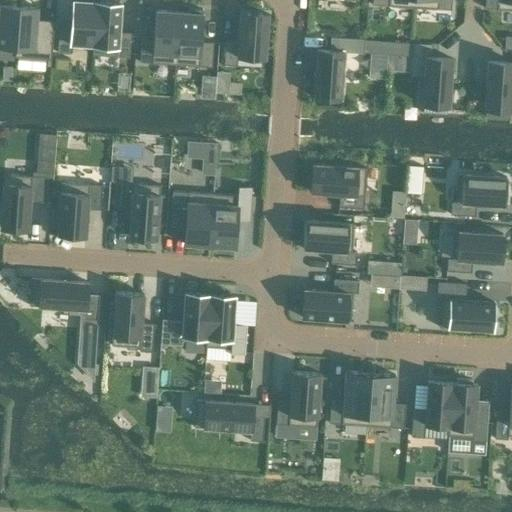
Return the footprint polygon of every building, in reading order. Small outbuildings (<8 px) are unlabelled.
[(59,28),(57,53),(70,53),(71,44),(93,45),(94,45),(97,2),(92,2),(92,0),(78,0),(79,1),(73,1),(71,28),(59,28)] [(413,0),(413,7),(451,10),(451,0),(413,0)] [(511,0),(484,0),(484,8),(511,10),(511,0)] [(93,45),(92,55),(129,58),(131,33),(119,32),(120,4),(97,2),(94,45),(93,45)] [(0,48),(15,50),(16,50),(19,7),(0,5),(0,48)] [(15,50),(15,57),(51,59),(54,21),(38,20),(39,8),(19,7),(16,50),(15,50)] [(179,12),(175,65),(212,67),(213,42),(201,41),(203,10),(189,9),(188,13),(179,12)] [(141,37),(139,62),(175,65),(179,12),(155,10),(153,38),(141,37)] [(225,40),(223,65),(236,66),(237,56),(265,58),(268,14),(240,12),(238,41),(225,40)] [(365,40),(364,53),(388,54),(389,42),(365,40)] [(389,42),(388,54),(413,56),(414,43),(389,42)] [(317,49),(313,97),(341,98),(344,51),(317,49)] [(425,57),(421,104),(449,106),(452,59),(425,57)] [(69,59),(55,58),(54,70),(68,71),(69,59)] [(511,62),(487,61),(484,109),(511,110),(511,100),(511,62)] [(11,67),(3,67),(2,80),(10,81),(11,67)] [(349,83),(348,94),(389,96),(389,84),(349,83)] [(203,157),(202,172),(214,173),(215,158),(203,157)] [(313,164),(311,192),(339,194),(338,207),(363,208),(366,167),(313,164)] [(380,182),(412,184),(412,168),(380,167),(380,182)] [(3,174),(0,220),(0,227),(28,229),(30,201),(46,202),(48,177),(3,174)] [(451,201),(450,214),(475,216),(476,204),(504,206),(506,177),(458,174),(456,202),(451,201)] [(61,182),(57,235),(85,237),(87,209),(100,210),(102,185),(61,182)] [(115,182),(114,207),(130,208),(128,236),(156,238),(160,185),(115,182)] [(213,193),(209,246),(234,248),(236,220),(249,221),(251,187),(238,186),(237,195),(213,193)] [(172,191),(169,229),(185,230),(184,244),(209,246),(213,193),(172,191)] [(305,220),(303,249),(331,251),(330,263),(355,265),(356,252),(351,252),(353,224),(305,220)] [(447,258),(446,271),(471,273),(472,260),(500,262),(502,234),(454,230),(452,258),(447,258)] [(399,276),(387,275),(387,287),(399,288),(399,276)] [(411,277),(400,276),(399,287),(410,288),(411,277)] [(31,278),(29,305),(69,308),(85,309),(85,319),(98,320),(99,295),(87,294),(87,282),(31,278)] [(304,289),(302,318),(327,319),(327,323),(341,324),(342,320),(350,321),(352,293),(357,293),(358,280),(333,279),(332,291),(304,289)] [(437,282),(436,298),(440,299),(438,327),(492,331),(494,302),(465,300),(466,284),(437,282)] [(115,292),(111,345),(139,347),(139,351),(152,352),(154,323),(141,322),(143,294),(115,292)] [(170,320),(169,344),(181,345),(182,340),(205,342),(206,342),(210,294),(185,293),(183,320),(170,320)] [(205,342),(205,347),(230,349),(230,354),(243,354),(245,325),(233,324),(234,296),(210,294),(206,342),(205,342)] [(79,346),(78,363),(81,364),(93,378),(93,379),(94,379),(96,347),(79,346)] [(155,396),(157,368),(143,368),(141,395),(155,396)] [(277,399),(275,424),(317,427),(320,373),(292,371),(290,400),(277,399)] [(330,398),(329,423),(366,426),(370,373),(345,371),(343,399),(330,398)] [(370,373),(366,426),(403,428),(405,403),(393,402),(395,375),(370,373)] [(448,426),(447,435),(472,437),(472,441),(485,441),(487,412),(475,411),(476,399),(477,384),(473,384),(473,379),(457,378),(457,383),(452,383),(449,426),(448,426)] [(413,408),(411,437),(424,438),(425,424),(448,426),(449,426),(452,383),(427,381),(427,385),(425,409),(413,408)] [(496,410),(494,438),(507,439),(508,435),(511,435),(511,382),(511,383),(509,411),(496,410)] [(196,400),(194,427),(250,431),(249,440),(262,441),(264,417),(252,416),(253,404),(196,400)] [(165,408),(157,407),(156,423),(164,424),(165,408)]
